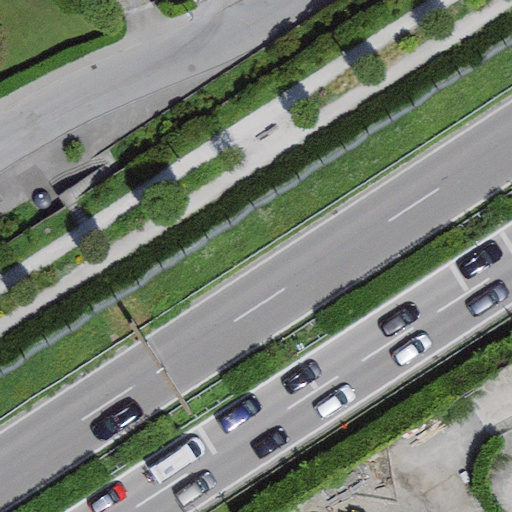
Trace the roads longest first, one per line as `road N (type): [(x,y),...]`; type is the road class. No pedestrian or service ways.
road 1 (primary): [(511,140),(0,472)]
road 2 (primary): [(143,511),(511,270)]
road 3 (residential): [(0,144),(279,0)]
